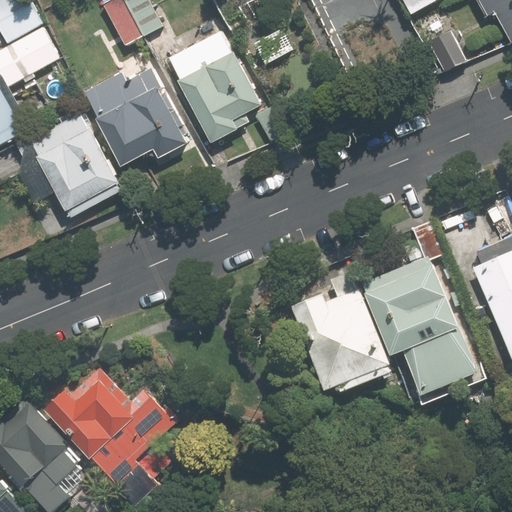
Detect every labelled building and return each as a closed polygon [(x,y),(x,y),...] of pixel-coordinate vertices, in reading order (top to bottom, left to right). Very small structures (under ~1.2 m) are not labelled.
[(41,28),(45,26),(29,0),(10,0),(0,6),(0,37),(7,49),(41,28)] [(143,40),(122,0),(107,0),(100,4),(123,49),(143,40)] [(122,0),(143,40),(164,29),(149,0),(122,0)] [(397,0),(410,20),(443,0),(397,0)] [(511,0),(479,0),(489,18),(498,13),(511,39),(511,0)] [(0,150),(33,131),(9,90),(59,60),(41,28),(7,49),(0,52),(0,150)] [(174,57),(215,144),(241,130),(237,120),(265,104),(226,32),(174,57)] [(454,33),(426,45),(440,76),(468,64),(454,33)] [(163,158),(192,143),(155,71),(130,84),(125,75),(88,94),(125,167),(158,151),(163,158)] [(120,194),(81,114),(24,142),(63,222),(120,194)] [(511,251),(476,267),(511,353),(511,251)] [(427,403),(484,379),(433,256),(365,284),(394,354),(405,350),(427,403)] [(293,305),(327,390),(339,386),(343,394),(398,372),(358,271),(323,284),(326,293),(293,305)] [(74,394),(69,388),(44,411),(114,492),(185,426),(148,387),(134,400),(103,366),(74,394)] [(0,428),(0,464),(41,511),(55,511),(95,478),(29,403),(0,428)] [(0,511),(34,511),(0,475),(0,511)]
